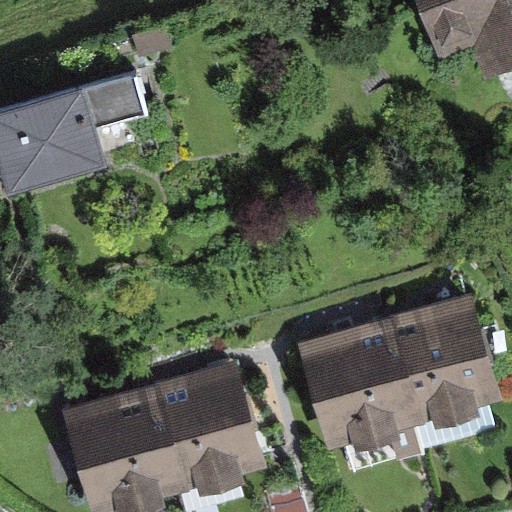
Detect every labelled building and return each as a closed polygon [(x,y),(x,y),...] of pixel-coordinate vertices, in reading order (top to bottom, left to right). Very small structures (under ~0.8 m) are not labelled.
[(511,0),(415,0),(432,46),(481,29),(495,67),(511,61),(511,0)] [(150,108),(139,71),(90,86),(101,123),(150,108)] [(85,75),(0,102),(0,162),(10,193),(112,160),(101,123),(90,86),(85,75)] [(511,392),(476,278),(306,332),(343,449),(511,395),(511,392)] [(251,346),(72,398),(104,511),(284,459),(251,346)] [(306,511),(300,491),(270,500),(273,511),(306,511)]
